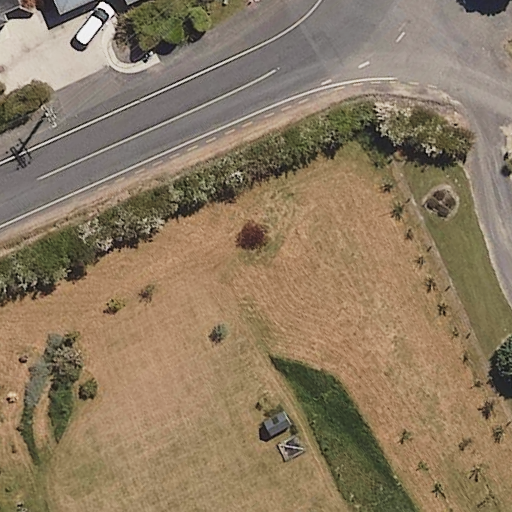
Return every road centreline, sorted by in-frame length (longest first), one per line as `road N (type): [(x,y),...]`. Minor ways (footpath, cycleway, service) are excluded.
road 1 (tertiary): [(0,193),(327,41),(360,7)]
road 2 (unclassified): [(511,90),(360,7)]
